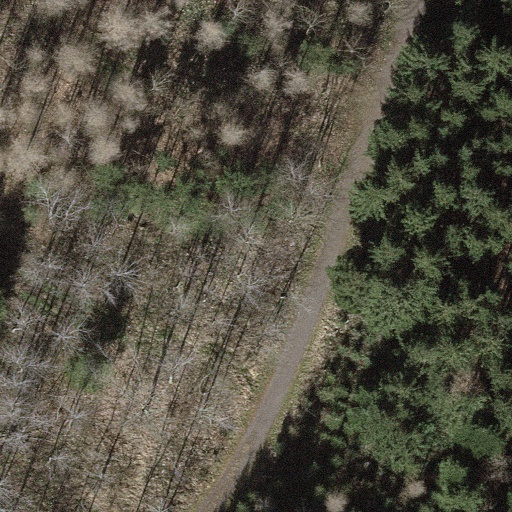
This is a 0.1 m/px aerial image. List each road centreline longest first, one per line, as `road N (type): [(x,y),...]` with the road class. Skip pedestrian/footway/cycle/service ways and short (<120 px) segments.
road 1 (track): [(447,0),(360,296)]
road 2 (track): [(360,296),(296,446),(246,511)]
